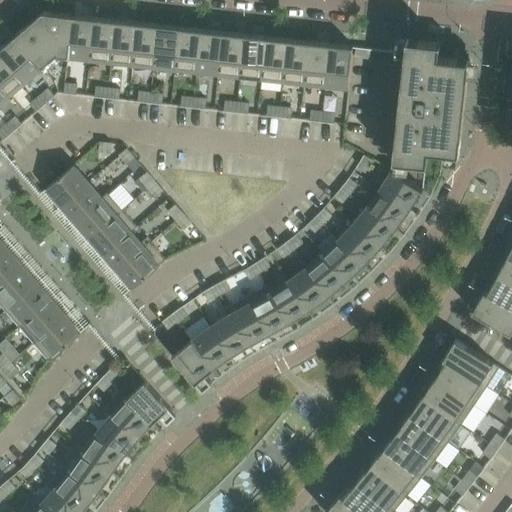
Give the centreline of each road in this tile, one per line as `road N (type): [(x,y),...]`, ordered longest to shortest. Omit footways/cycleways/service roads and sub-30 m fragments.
road 1 (residential): [(477,157),(430,244),(396,283),(206,417)]
road 2 (residential): [(298,505),(360,432),(442,312)]
road 3 (residential): [(509,22),(299,0)]
road 4 (residential): [(442,312),(498,206),(506,171)]
road 5 (residential): [(509,22),(491,42),(477,157)]
road 6 (residential): [(117,316),(206,417)]
road 7 (residential): [(206,417),(124,511)]
